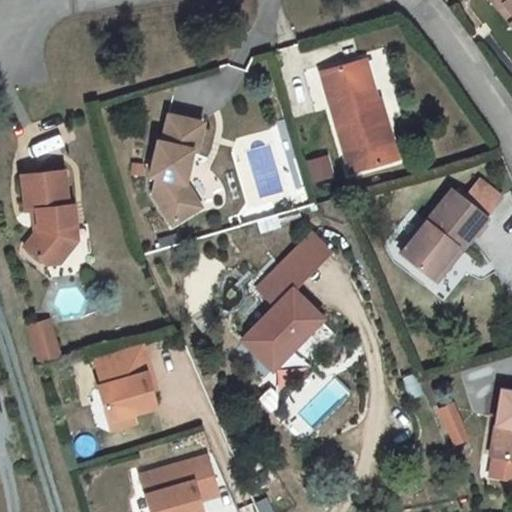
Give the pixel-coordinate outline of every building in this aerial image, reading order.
[(511,0),(491,0),(499,10),(503,6),(511,18),(511,27),(511,28),(511,0)] [(381,131),(361,65),(321,77),(345,160),(350,160),(354,177),(397,164),(386,130),(381,131)] [(161,179),(155,195),(172,227),(192,216),(185,202),(192,199),(185,186),(179,185),(185,171),(193,174),(199,157),(204,159),(214,131),(182,119),(172,146),(167,143),(155,176),(161,179)] [(68,201),(64,166),(24,170),(24,201),(33,203),(35,226),(23,236),(42,257),(53,259),(66,248),(64,224),(73,223),(71,202),(68,201)] [(501,199),(476,179),(459,199),(451,191),(397,253),(426,276),(454,245),(459,250),(501,199)] [(185,202),(192,216),(199,212),(192,199),(185,202)] [(64,224),(66,248),(74,237),(73,223),(64,224)] [(288,270),(301,283),(333,249),(313,231),(282,263),(288,270)] [(301,283),(288,270),(264,291),(275,304),(242,338),(269,367),(322,317),(296,289),(301,283)] [(48,317),(29,322),(40,359),(59,353),(48,317)] [(130,413),(154,407),(150,391),(146,374),(151,373),(143,341),(93,353),(101,384),(97,384),(105,419),(130,413)] [(155,390),(151,373),(146,374),(150,391),(155,390)] [(511,392),(499,390),(486,455),(489,456),(511,460),(511,392)] [(455,400),(436,408),(451,446),(470,438),(455,400)] [(132,422),(130,413),(105,419),(107,428),(132,422)] [(511,466),(511,460),(489,456),(485,475),(509,480),(511,466)] [(218,489),(210,460),(142,479),(151,511),(203,511),(201,504),(198,494),(218,489)] [(218,489),(198,494),(201,504),(220,498),(218,489)]
